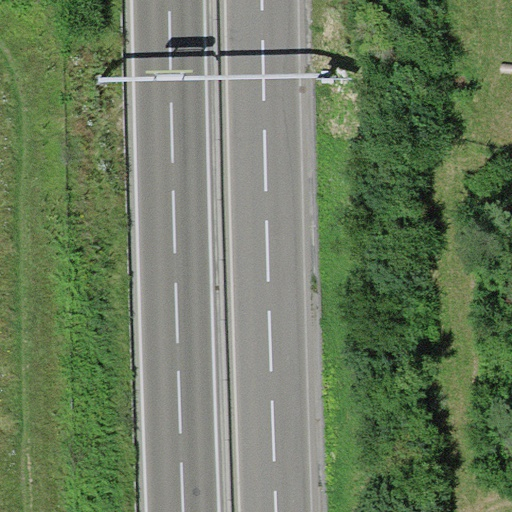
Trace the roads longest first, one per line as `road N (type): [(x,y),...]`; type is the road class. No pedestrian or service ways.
road 1 (motorway): [(276,511),(262,0)]
road 2 (motorway): [(170,0),(182,511)]
road 3 (track): [(0,35),(16,102),(20,511)]
